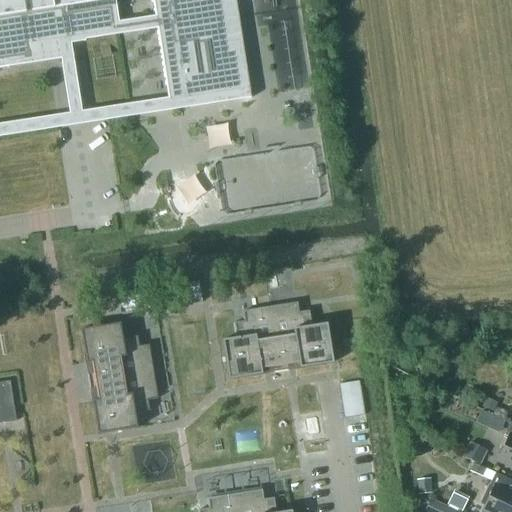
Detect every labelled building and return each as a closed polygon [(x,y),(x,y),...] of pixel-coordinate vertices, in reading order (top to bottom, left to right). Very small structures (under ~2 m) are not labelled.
[(0,0),(0,69),(8,68),(7,64),(32,60),(29,40),(42,38),(44,48),(70,44),(69,42),(82,40),(83,42),(84,42),(83,37),(123,31),(117,0),(151,0),(168,107),(204,101),(204,100),(248,93),(249,99),(250,99),(235,0),(0,0)] [(198,282),(154,289),(158,310),(201,303),(198,282)] [(158,310),(154,289),(118,295),(121,316),(158,310)] [(243,322),(233,324),(235,339),(220,342),(226,381),(260,376),(259,371),(297,365),(298,370),(331,364),(325,325),(310,327),(308,312),(298,313),(296,303),(241,312),(243,322)] [(136,429),(133,414),(148,411),(147,401),(157,399),(148,346),(138,347),(136,337),(121,339),(119,324),(79,331),(85,364),(89,364),(96,401),(91,402),(96,435),(136,429)] [(0,424),(15,422),(9,382),(0,383),(0,424)] [(358,382),(337,385),(342,419),(363,416),(358,382)] [(418,414),(431,415),(432,392),(419,392),(418,414)] [(511,424),(510,423),(505,435),(508,437),(498,460),(511,466),(511,424)] [(470,442),(464,455),(480,462),(486,449),(470,442)] [(478,505),(482,507),(480,511),(479,511),(511,511),(511,482),(493,474),(478,505)] [(207,509),(198,511),(197,511),(274,511),(273,499),(262,500),(261,491),(206,499),(207,509)] [(453,511),(430,501),(425,511),(453,511)]
